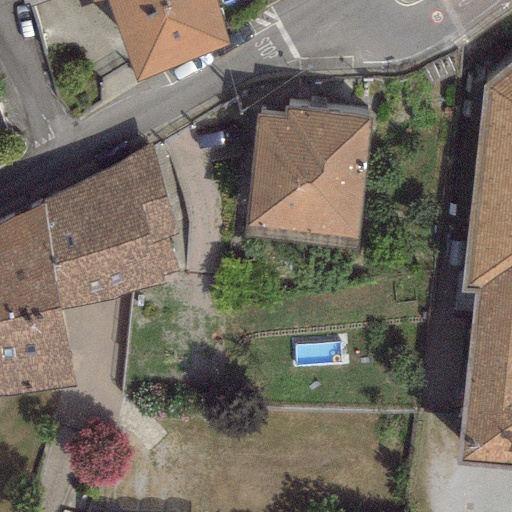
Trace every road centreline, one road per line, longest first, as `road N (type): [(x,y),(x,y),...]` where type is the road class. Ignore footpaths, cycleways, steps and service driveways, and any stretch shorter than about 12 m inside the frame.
road 1 (residential): [(56,159),(322,10)]
road 2 (residential): [(43,511),(57,457),(113,407),(104,313)]
road 3 (unclassified): [(322,10),(357,41),(410,35),(471,0)]
road 4 (residential): [(0,51),(56,159)]
